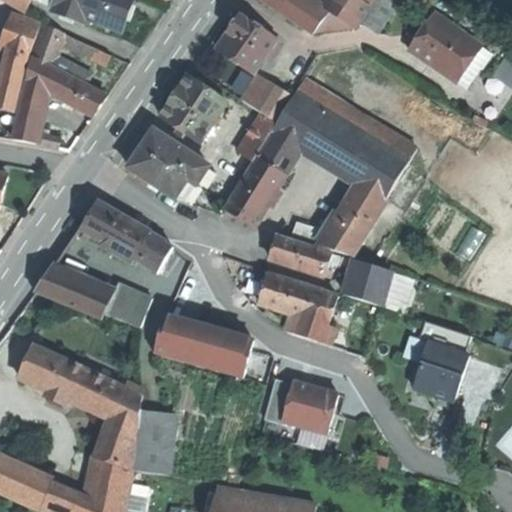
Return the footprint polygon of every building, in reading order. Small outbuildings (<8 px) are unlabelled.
[(31,0),(1,0),(26,14),(31,0)] [(128,13),(133,0),(58,0),(54,11),(85,23),(86,19),(121,32),(128,13)] [(267,0),(317,35),(330,16),(306,0),(267,0)] [(336,0),(331,10),(335,13),(345,20),(360,30),(367,20),(379,0),(336,0)] [(405,0),(379,0),(367,20),(383,32),(405,0)] [(328,42),(345,20),(335,13),(318,35),(328,42)] [(9,34),(4,52),(9,52),(30,60),(41,25),(14,15),(9,34)] [(415,49),(461,82),(474,63),(468,59),(480,43),(440,15),(428,31),(421,33),(422,40),(415,49)] [(232,37),(223,50),(258,74),(273,52),(277,47),(281,41),(246,17),(245,19),(235,33),(232,37)] [(233,31),(235,33),(245,19),(243,18),(239,19),(233,27),(233,31)] [(54,55),(60,44),(66,34),(46,25),(35,59),(48,66),(54,55)] [(106,65),(111,55),(66,34),(60,44),(106,65)] [(287,46),(281,41),(277,47),(283,52),(287,46)] [(494,53),(480,43),(468,59),(474,63),(461,82),(470,88),(494,53)] [(283,52),(277,47),(273,52),(280,56),(283,52)] [(26,75),(30,60),(9,52),(5,70),(26,75)] [(88,73),(54,55),(48,66),(52,68),(82,84),(88,73)] [(48,66),(35,59),(29,80),(14,140),(37,144),(39,134),(49,93),(41,88),(52,68),(48,66)] [(82,84),(52,68),(41,88),(49,93),(91,116),(96,107),(102,95),(82,84)] [(0,109),(16,114),(26,75),(5,70),(0,88),(0,109)] [(165,115),(204,142),(231,101),(192,75),(178,97),(165,115)] [(246,100),(263,112),(280,85),(261,75),(246,100)] [(310,75),(300,92),(367,134),(377,118),(310,75)] [(265,114),(279,122),(296,95),(280,85),(263,112),(265,114)] [(367,134),(300,92),(280,123),(277,129),(307,147),(362,182),(368,185),(374,175),(390,149),(367,134)] [(280,123),(279,122),(265,114),(242,152),(257,162),(260,156),(277,129),(280,123)] [(291,175),(307,147),(277,129),(260,156),(263,157),(291,175)] [(146,148),(134,167),(180,197),(192,178),(201,184),(213,166),(158,130),(146,148)] [(39,134),(37,144),(59,150),(62,139),(39,134)] [(412,161),(390,149),(374,175),(390,185),(358,225),(368,230),(412,161)] [(259,226),(291,175),(263,157),(231,209),(244,217),(259,226)] [(341,217),(358,225),(390,185),(374,175),(368,185),(362,182),(341,217)] [(189,203),(201,184),(192,178),(180,197),(189,203)] [(93,215),(86,228),(138,259),(154,233),(154,231),(102,201),(93,215)] [(352,255),(368,230),(358,225),(341,217),(332,232),(323,245),(352,255)] [(290,235),(323,245),(332,232),(301,221),(290,235)] [(168,241),(154,233),(138,259),(161,272),(175,248),(166,243),(168,241)] [(328,275),(334,253),(280,236),(276,246),(273,258),(328,275)] [(348,293),(385,304),(395,270),(358,260),(348,293)] [(54,271),(38,293),(107,321),(109,315),(115,298),(54,271)] [(340,297),(271,275),(268,287),(261,304),(296,315),(330,326),(340,297)] [(123,285),(115,298),(109,315),(146,329),(160,301),(123,285)] [(337,328),(330,326),(296,315),(291,332),(331,345),(337,328)] [(163,327),(156,355),(245,380),(256,342),(167,317),(163,327)] [(471,357),(430,343),(422,364),(424,365),(415,390),(442,399),(442,398),(456,403),(464,378),(471,357)] [(29,363),(22,377),(93,408),(106,376),(37,345),(29,363)] [(130,387),(106,376),(93,408),(115,418),(130,387)] [(277,380),(266,421),(285,425),(285,423),(329,435),(334,419),(340,395),(295,383),(295,385),(277,380)] [(146,394),(130,387),(115,418),(110,429),(109,429),(99,456),(103,458),(93,504),(53,486),(42,510),(46,511),(127,511),(135,478),(136,460),(146,394)] [(0,490),(42,510),(53,486),(53,485),(0,461),(0,490)] [(218,488),(213,511),(295,511),(297,503),(218,488)] [(318,511),(319,507),(297,503),(295,511),(318,511)]
